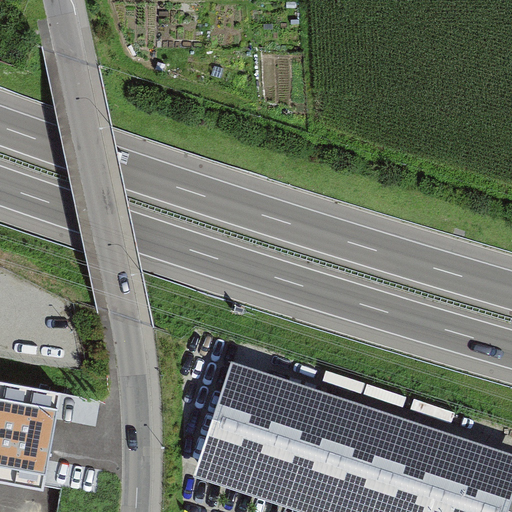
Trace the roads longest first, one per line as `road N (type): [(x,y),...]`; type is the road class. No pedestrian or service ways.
road 1 (motorway): [(511,290),(0,124)]
road 2 (motorway): [(0,187),(511,351)]
road 3 (residential): [(58,0),(135,377),(138,511)]
